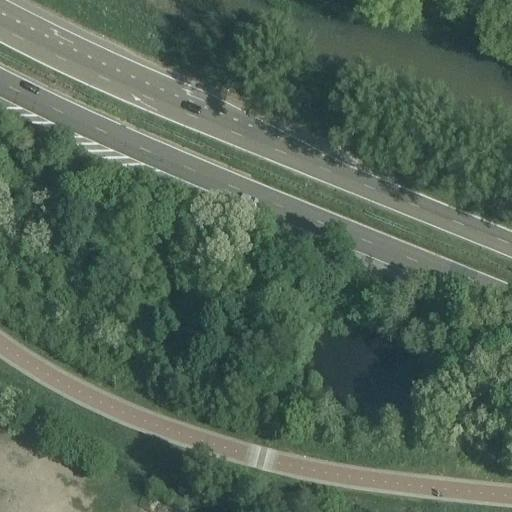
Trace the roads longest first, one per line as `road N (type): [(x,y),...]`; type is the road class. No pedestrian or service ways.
road 1 (motorway): [(511,244),(152,99),(0,26)]
road 2 (primary): [(0,82),(511,300)]
road 3 (unclassified): [(0,343),(97,400),(262,457),(348,477),(511,496)]
